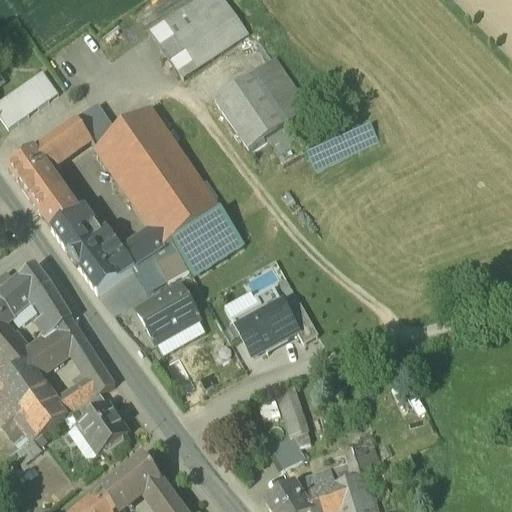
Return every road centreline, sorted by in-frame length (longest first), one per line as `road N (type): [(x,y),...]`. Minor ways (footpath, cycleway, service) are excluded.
road 1 (tertiary): [(241,511),(0,191)]
road 2 (track): [(178,432),(263,384),(511,306)]
